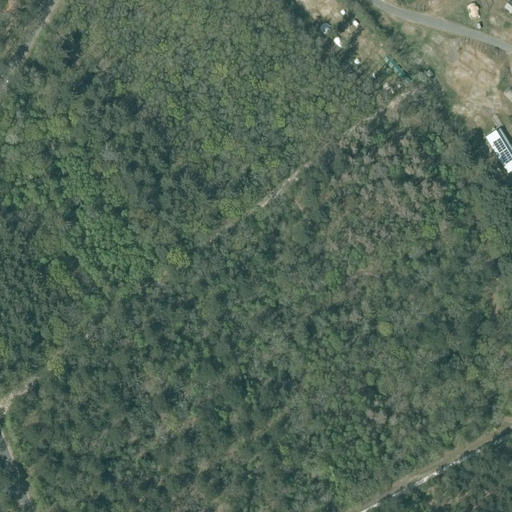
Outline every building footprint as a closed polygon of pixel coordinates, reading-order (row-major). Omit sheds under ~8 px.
[(452,50),(449,61),(461,64),(464,53),(452,50)] [(422,61),(422,52),(410,51),(410,61),(422,61)] [(430,91),(441,87),(437,76),(425,81),(430,91)] [(452,111),(456,121),(467,118),(463,107),(452,111)] [(511,170),(511,151),(504,138),(502,139),(498,132),(486,140),(507,174),(511,170)]
